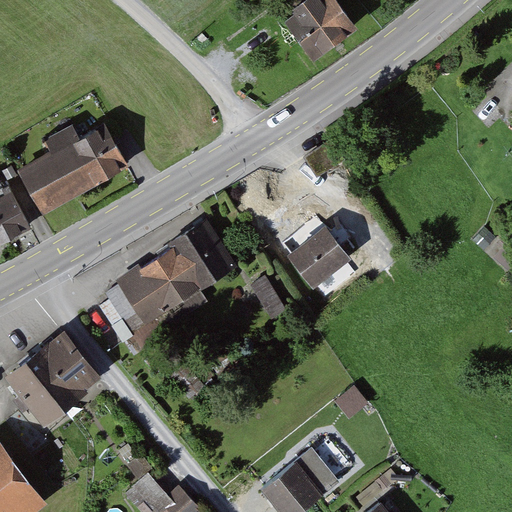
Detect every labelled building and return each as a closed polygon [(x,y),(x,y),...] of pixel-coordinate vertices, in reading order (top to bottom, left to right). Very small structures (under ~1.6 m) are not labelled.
[(297,0),(283,10),(317,55),(358,24),(340,0),(297,0)] [(20,165),(44,211),(128,166),(104,120),(20,165)] [(0,176),(0,241),(34,225),(10,172),(0,176)] [(232,262),(201,220),(106,289),(137,331),(232,262)] [(314,290),(350,260),(324,229),(288,259),(314,290)] [(258,334),(280,320),(263,291),(240,304),(258,334)] [(100,375),(67,332),(12,374),(46,417),(100,375)] [(351,418),(371,405),(360,388),(340,401),(351,418)] [(1,435),(0,435),(0,511),(28,511),(48,497),(1,435)] [(299,511),(338,477),(311,446),(264,488),(286,511),(299,511)] [(145,511),(207,511),(181,485),(172,493),(150,470),(126,493),(145,511)] [(390,511),(381,500),(366,511),(390,511)]
